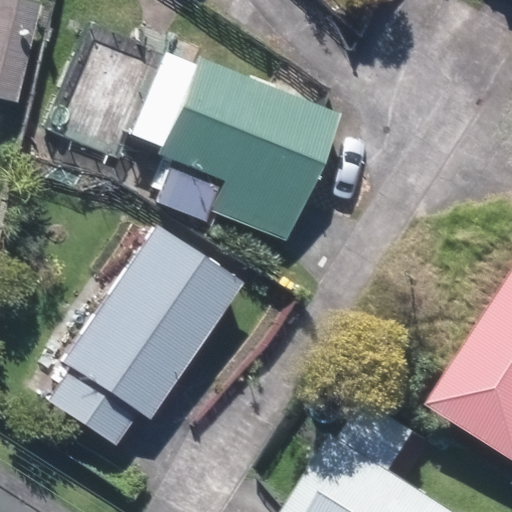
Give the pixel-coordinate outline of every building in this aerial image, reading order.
[(0,0),(0,92),(13,96),(36,0),(0,0)] [(207,201),(285,234),(338,106),(195,47),(156,146),(220,172),(207,201)] [(152,214),(59,353),(146,412),(240,273),(152,214)] [(511,306),(448,405),(511,446),(511,306)] [(301,511),(476,511),(355,432),(301,511)]
